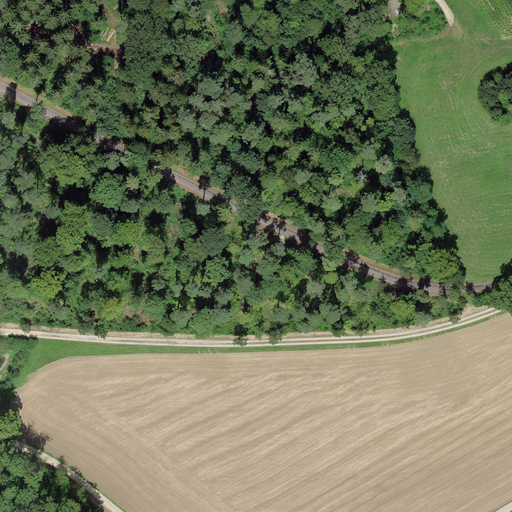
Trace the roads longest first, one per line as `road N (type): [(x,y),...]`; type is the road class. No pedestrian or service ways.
road 1 (track): [(511,283),(412,285),(369,270),(0,83)]
road 2 (track): [(511,299),(386,339),(187,343),(0,333)]
road 3 (track): [(116,511),(80,481),(0,439)]
